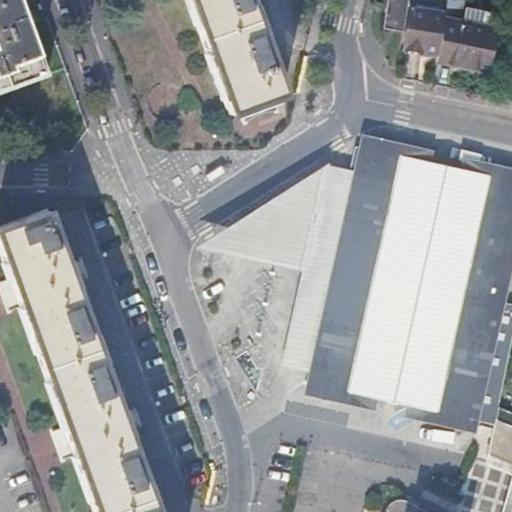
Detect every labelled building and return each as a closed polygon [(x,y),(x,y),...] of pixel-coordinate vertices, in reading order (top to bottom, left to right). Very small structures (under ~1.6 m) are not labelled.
[(19,0),(0,0),(0,94),(47,76),(19,0)] [(248,0),(188,0),(229,113),(283,94),(248,0)] [(389,0),(385,28),(404,31),(408,0),(389,0)] [(437,55),(435,62),(488,71),(496,32),(499,32),(502,16),(482,12),(480,25),(461,22),(465,0),(445,0),(443,14),(437,55)] [(404,48),(437,55),(443,14),(410,8),(404,48)] [(354,147),(349,169),(355,170),(353,178),(347,177),(340,207),(355,211),(314,383),(486,425),(491,404),(511,320),(511,305),(490,298),(511,206),(511,178),(370,145),(369,151),(354,147)] [(152,511),(46,213),(0,228),(0,256),(91,511),(152,511)] [(481,454),(488,456),(499,407),(491,404),(486,425),(481,454)] [(511,511),(511,412),(499,407),(488,456),(511,463),(511,493),(508,511),(511,511)] [(440,511),(398,497),(394,497),(390,498),(384,501),(379,508),(378,511),(440,511)]
